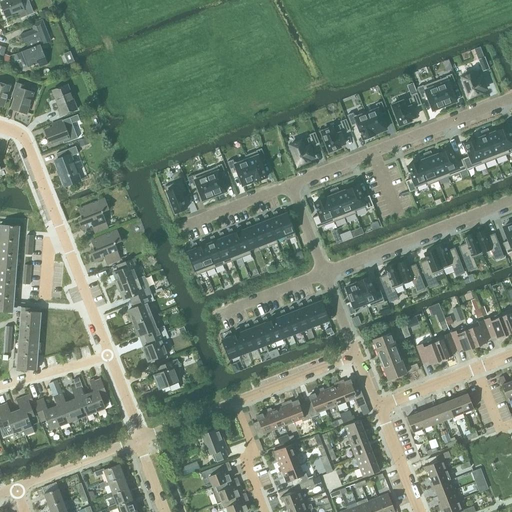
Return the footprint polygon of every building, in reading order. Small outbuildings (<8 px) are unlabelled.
[(5,0),(0,2),(0,3),(5,17),(16,13),(18,19),(29,15),(27,9),(24,10),(20,1),(22,0),(5,0)] [(25,43),(28,50),(40,45),(40,46),(51,42),(42,20),(31,25),(33,30),(20,36),(23,44),(25,43)] [(28,50),(14,55),(17,62),(21,60),(24,70),(37,64),(39,68),(48,64),(40,46),(40,45),(28,50)] [(479,61),(484,72),(489,70),(485,59),(479,61)] [(480,92),(485,90),(478,72),(462,78),(470,98),(481,94),(480,92)] [(456,102),(451,89),(456,87),(452,76),(446,78),(448,82),(437,87),(444,107),(456,102)] [(0,105),(3,106),(10,86),(0,83),(0,105)] [(25,86),(16,83),(12,97),(16,98),(13,110),(26,114),(33,93),(24,90),(25,86)] [(77,109),(67,85),(52,91),(59,108),(57,109),(60,116),(77,109)] [(408,88),(413,100),(418,98),(414,86),(408,88)] [(428,98),(433,111),(444,107),(437,87),(425,91),(423,87),(418,89),(422,100),(428,98)] [(410,120),(415,118),(408,100),(392,106),(399,126),(411,122),(410,120)] [(386,130),(381,117),(386,114),(382,103),(376,105),(378,110),(366,114),(374,135),(386,130)] [(338,116),(342,127),(348,125),(344,114),(338,116)] [(363,140),(374,136),(374,135),(366,114),(355,119),(353,114),(347,117),(352,128),(357,126),(363,140)] [(54,129),(45,133),(51,146),(69,138),(62,121),(52,125),(54,129)] [(307,128),(311,139),(317,137),(312,126),(307,128)] [(339,147),(345,145),(337,126),(321,133),(329,153),(340,148),(339,147)] [(511,138),(508,128),(497,132),(504,151),(511,148),(511,138)] [(497,132),(490,135),(488,129),(484,131),(494,155),(504,151),(497,132)] [(483,138),(476,140),(483,159),(494,155),(484,131),(480,132),(483,138)] [(308,160),(313,158),(306,140),(290,146),(298,166),(309,161),(308,160)] [(476,140),(464,145),(469,157),(462,160),(467,171),(474,168),(472,164),(483,159),(476,140)] [(75,147),(56,154),(58,161),(54,162),(64,186),(80,180),(71,156),(78,153),(75,147)] [(266,178),(260,163),(266,161),(262,150),(256,152),(258,157),(247,161),(255,181),(255,182),(266,178)] [(451,150),(440,154),(447,173),(458,169),(460,174),(467,171),(462,160),(455,162),(451,150)] [(440,154),(433,157),(430,152),(427,153),(436,178),(447,173),(440,154)] [(425,160),(418,163),(426,182),(436,178),(427,153),(423,154),(425,160)] [(243,186),(255,181),(247,161),(235,165),(233,161),(227,163),(232,174),(237,172),(243,186)] [(418,163),(407,167),(412,179),(405,182),(410,193),(417,190),(415,186),(426,182),(418,163)] [(226,192),(221,179),(226,176),(222,165),(216,167),(218,172),(206,176),(214,196),(226,192)] [(197,188),(202,201),(214,196),(206,176),(195,181),(193,176),(187,179),(192,190),(197,188)] [(167,192),(175,214),(186,209),(181,194),(186,192),(182,181),(176,183),(178,188),(167,192)] [(357,186),(346,191),(354,210),(365,205),(366,210),(374,207),(369,196),(362,199),(357,186)] [(346,191),(339,193),(337,188),(334,189),(343,214),(354,210),(346,191)] [(332,196),(325,199),(333,218),(343,214),(334,189),(330,191),(332,196)] [(325,199),(314,203),(319,215),(312,218),(316,229),(324,227),(322,222),(333,218),(325,199)] [(109,210),(105,200),(79,210),(83,220),(78,221),(81,230),(91,226),(94,233),(108,227),(103,213),(109,210)] [(276,240),(285,237),(278,219),(279,218),(277,213),(273,214),(275,220),(270,222),(269,222),(276,240)] [(287,215),(279,218),(278,219),(285,237),(294,233),(287,215)] [(267,244),(276,240),(269,222),(270,222),(268,216),(264,217),(266,223),(261,225),(260,225),(267,244)] [(258,247),(267,244),(260,225),(261,225),(259,219),(255,221),(257,227),(252,229),(251,229),(258,247)] [(249,251),(258,247),(251,229),(252,229),(250,223),(246,224),(248,230),(243,232),(242,232),(249,251)] [(511,224),(503,228),(508,241),(503,243),(507,254),(511,252),(511,249),(511,248),(511,247),(511,224)] [(0,225),(0,239),(18,241),(19,241),(20,227),(0,225)] [(240,254),(249,251),(242,232),(243,232),(241,226),(237,228),(239,234),(234,236),(233,236),(240,254)] [(231,258),(240,254),(233,236),(234,236),(232,230),(228,231),(230,237),(225,239),(224,239),(231,258)] [(117,231),(91,241),(95,251),(91,253),(94,262),(104,258),(107,264),(121,259),(115,244),(122,242),(117,231)] [(484,231),(474,235),(481,252),(482,254),(491,250),(495,260),(503,257),(494,235),(487,237),(484,231)] [(222,261),(231,258),(224,239),(225,239),(223,233),(219,235),(221,240),(216,242),(215,243),(222,261)] [(474,233),(463,238),(466,244),(459,247),(467,269),(475,266),(471,256),(481,252),(474,235),(474,233)] [(213,265),(222,261),(215,243),(216,242),(214,237),(210,238),(213,244),(207,246),(206,246),(213,265)] [(0,239),(0,254),(18,256),(19,241),(18,241),(0,239)] [(204,268),(213,265),(206,246),(207,246),(205,240),(201,242),(204,247),(198,249),(197,250),(204,268)] [(195,272),(204,268),(197,250),(198,249),(196,244),(192,245),(195,251),(188,253),(195,272)] [(445,245),(434,249),(435,250),(442,268),(451,264),(455,274),(463,271),(454,249),(447,252),(445,245)] [(435,250),(424,254),(427,261),(420,264),(428,286),(436,283),(432,273),(442,269),(442,268),(435,250)] [(0,254),(0,267),(15,269),(17,269),(18,256),(0,254)] [(114,273),(119,287),(137,279),(133,267),(135,266),(134,263),(136,262),(135,259),(118,266),(120,271),(114,273)] [(405,261),(395,265),(402,283),(403,284),(412,280),(416,290),(424,287),(415,265),(408,268),(405,261)] [(395,264),(384,268),(387,275),(380,278),(389,300),(396,297),(393,287),(402,283),(395,265),(395,264)] [(0,267),(0,281),(13,283),(16,282),(17,269),(15,269),(0,267)] [(368,278),(357,282),(358,283),(366,304),(377,299),(378,304),(384,302),(380,290),(374,293),(368,278)] [(130,297),(132,303),(148,297),(145,291),(143,292),(137,279),(119,287),(124,300),(130,297)] [(0,281),(0,295),(14,297),(16,282),(13,283),(0,281)] [(358,283),(346,288),(351,302),(346,304),(350,315),(356,313),(354,308),(366,304),(358,283)] [(0,311),(13,313),(14,297),(0,295),(0,311)] [(128,311),(133,324),(153,316),(148,304),(155,302),(152,295),(148,297),(132,303),(134,308),(128,311)] [(311,329),(320,326),(313,307),(314,307),(311,301),(308,303),(310,308),(305,310),(304,311),(311,329)] [(322,304),(314,307),(313,307),(320,326),(329,322),(322,304)] [(302,332),(311,329),(304,311),(305,310),(302,305),(299,306),(301,312),(296,314),(295,314),(302,332)] [(484,307),(479,309),(482,317),(488,315),(484,307)] [(21,308),(20,322),(40,324),(41,309),(21,308)] [(293,336),(302,332),(295,314),(296,314),(294,308),(290,310),(292,315),(287,317),(286,318),(293,336)] [(511,308),(500,314),(508,334),(511,332),(511,308)] [(284,339),(293,336),(286,318),(287,317),(285,312),(281,313),(283,319),(278,321),(277,321),(284,339)] [(500,314),(483,320),(490,338),(495,336),(496,339),(508,334),(500,314)] [(275,343),(284,339),(277,321),(278,321),(276,315),(272,317),(274,322),(269,324),(268,325),(275,343)] [(145,335),(147,340),(167,332),(164,326),(158,329),(153,316),(133,324),(139,337),(145,335)] [(445,319),(448,326),(454,324),(451,317),(445,319)] [(266,346),(275,343),(268,325),(269,324),(267,319),(263,320),(265,326),(260,328),(259,328),(266,346)] [(439,322),(442,330),(448,328),(445,320),(439,322)] [(483,320),(466,327),(474,347),(486,343),(485,340),(490,338),(483,320)] [(20,322),(19,337),(37,339),(39,339),(40,324),(20,322)] [(257,350),(266,346),(259,328),(260,328),(258,322),(254,324),(256,329),(251,331),(250,332),(257,350)] [(248,353),(257,350),(250,332),(251,331),(249,326),(245,327),(247,333),(242,335),(241,335),(248,353)] [(449,333),(456,351),(461,349),(462,352),(474,347),(466,327),(449,333)] [(239,357),(248,353),(241,335),(242,335),(240,329),(236,331),(238,336),(233,338),(232,339),(239,357)] [(149,346),(143,348),(148,362),(168,354),(163,341),(169,339),(167,332),(147,340),(149,346)] [(230,360),(239,357),(232,339),(233,338),(231,333),(227,334),(229,340),(223,342),(230,360)] [(390,333),(372,340),(387,381),(406,374),(390,333)] [(449,333),(433,340),(441,360),(452,356),(451,353),(456,351),(449,333)] [(19,337),(18,353),(20,354),(38,355),(39,339),(37,339),(19,337)] [(433,340),(415,346),(422,364),(428,362),(429,365),(441,360),(433,340)] [(20,354),(18,353),(17,369),(36,370),(38,355),(20,354)] [(160,374),(154,376),(159,390),(169,386),(171,391),(180,388),(178,382),(179,382),(174,369),(180,367),(177,360),(158,368),(160,374)] [(507,403),(511,400),(511,384),(511,381),(505,383),(502,377),(498,379),(507,403)] [(89,394),(96,413),(106,409),(101,398),(107,396),(101,379),(95,381),(94,380),(90,382),(94,392),(89,394)] [(96,413),(89,394),(84,396),(79,380),(74,382),(76,387),(87,416),(96,413)] [(342,380),(338,382),(345,402),(353,399),(357,408),(366,405),(357,383),(351,385),(349,380),(343,383),(342,380)] [(78,420),(71,401),(66,403),(57,382),(53,383),(68,423),(78,420)] [(335,406),(345,402),(338,382),(334,384),(334,386),(329,388),(335,406)] [(59,427),(68,423),(53,383),(49,385),(57,406),(52,408),(59,427)] [(78,420),(87,416),(76,387),(71,388),(75,399),(71,401),(78,420)] [(325,409),(335,406),(329,388),(323,391),(322,388),(318,390),(325,409)] [(318,412),(325,409),(318,390),(314,392),(314,394),(308,396),(310,401),(304,403),(310,419),(319,415),(318,412)] [(462,412),(462,413),(473,409),(467,394),(456,398),(462,412)] [(16,412),(23,431),(24,435),(33,431),(31,427),(28,418),(34,416),(29,404),(33,403),(30,395),(16,400),(20,410),(16,412)] [(452,417),(462,413),(462,412),(456,398),(446,402),(447,404),(452,417)] [(59,427),(52,408),(47,410),(43,400),(33,403),(41,423),(46,420),(50,430),(59,427)] [(302,422),(310,419),(304,403),(299,405),(297,401),(291,403),(290,401),(286,402),(293,422),(301,419),(302,422)] [(283,426),(293,422),(286,402),(281,404),(282,406),(276,409),(283,426)] [(442,421),(452,417),(447,404),(446,402),(436,406),(442,421)] [(13,434),(23,431),(16,412),(11,414),(7,404),(0,406),(0,417),(4,428),(10,425),(13,434)] [(432,425),(442,421),(436,406),(426,410),(432,425)] [(265,410),(273,430),(283,426),(276,409),(270,411),(270,409),(265,410)] [(273,430),(265,410),(261,412),(262,414),(256,417),(258,421),(252,424),(258,439),(267,436),(266,433),(273,430)] [(422,429),(432,425),(426,410),(416,414),(422,429)] [(412,433),(422,429),(416,414),(406,417),(412,433)] [(341,419),(331,423),(332,427),(342,423),(341,419)] [(343,427),(347,437),(363,430),(359,420),(343,427)] [(211,454),(215,462),(227,458),(221,442),(223,442),(218,429),(201,435),(209,455),(211,454)] [(363,430),(347,437),(351,447),(366,441),(367,441),(363,430)] [(313,436),(317,446),(322,445),(318,434),(313,436)] [(366,441),(351,447),(355,459),(371,452),(367,441),(366,441)] [(275,456),(278,462),(295,455),(293,449),(295,448),(296,446),(295,443),(271,452),(273,457),(275,456)] [(326,455),(322,445),(317,446),(321,457),(326,455)] [(448,451),(435,456),(437,462),(423,467),(427,477),(447,470),(443,460),(450,457),(448,451)] [(371,452),(355,459),(359,468),(371,463),(375,461),(371,452)] [(278,469),(279,473),(299,465),(295,455),(278,462),(280,468),(278,469)] [(371,463),(359,468),(362,477),(379,471),(375,461),(371,463)] [(459,465),(461,470),(470,467),(468,461),(459,465)] [(105,474),(108,481),(108,483),(123,477),(119,465),(104,470),(104,469),(95,473),(96,477),(105,474)] [(208,477),(212,487),(230,480),(227,475),(231,473),(230,468),(223,471),(221,465),(200,473),(203,480),(208,477)] [(299,465),(279,473),(281,477),(283,476),(286,482),(290,481),(293,487),(299,484),(308,481),(305,472),(302,473),(299,465)] [(451,480),(447,470),(427,477),(431,487),(451,480)] [(109,485),(112,493),(113,494),(128,489),(123,477),(108,483),(108,481),(99,485),(100,489),(109,485)] [(300,486),(301,490),(314,485),(312,479),(299,484),(300,486)] [(216,504),(238,496),(236,490),(240,488),(238,484),(232,486),(230,480),(212,487),(210,488),(216,504)] [(454,490),(451,480),(431,487),(435,497),(454,490)] [(76,486),(76,487),(79,495),(84,493),(81,484),(76,486)] [(58,489),(44,494),(48,506),(50,506),(62,501),(58,489)] [(117,506),(132,500),(128,489),(113,494),(112,493),(103,497),(105,500),(114,497),(116,504),(117,506)] [(284,502),(286,507),(303,501),(299,490),(279,498),(281,503),(284,502)] [(330,494),(332,498),(341,495),(340,490),(330,494)] [(458,500),(454,490),(435,497),(439,508),(458,500)] [(84,493),(79,495),(82,504),(87,502),(84,493)] [(394,511),(387,494),(377,498),(382,511),(394,511)] [(238,496),(216,504),(219,511),(221,510),(222,511),(244,511),(247,511),(245,505),(249,503),(247,499),(240,501),(238,496)] [(382,511),(377,498),(367,502),(371,511),(382,511)] [(366,499),(356,503),(359,511),(371,511),(367,502),(366,499)] [(136,511),(137,511),(132,500),(117,506),(116,504),(108,507),(109,511),(118,508),(119,511),(136,511)] [(462,510),(458,500),(439,508),(440,511),(441,511),(443,511),(442,511),(474,511),(472,506),(462,510)] [(50,506),(48,506),(50,511),(66,511),(62,501),(50,506)] [(303,511),(307,511),(303,501),(286,507),(287,511),(303,511)] [(330,502),(323,505),(325,511),(332,508),(330,502)] [(346,507),(347,509),(348,511),(359,511),(356,503),(346,507)]
